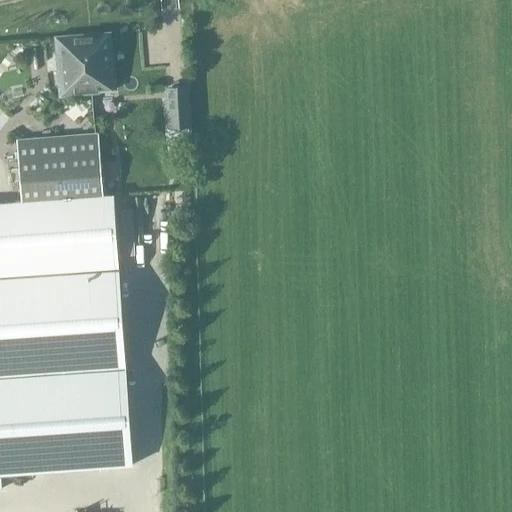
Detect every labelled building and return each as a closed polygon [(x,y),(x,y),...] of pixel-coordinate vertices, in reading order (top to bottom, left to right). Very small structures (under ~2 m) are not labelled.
[(56,38),(61,97),(115,93),(110,34),(56,38)] [(189,87),(173,88),(175,116),(191,115),(189,87)] [(99,133),(17,140),(22,202),(104,196),(99,133)] [(22,202),(0,203),(0,276),(119,268),(119,265),(114,195),(104,196),(22,202)] [(119,268),(0,276),(0,376),(126,367),(121,289),(119,268)] [(126,367),(0,376),(0,474),(43,471),(133,465),(126,367)]
